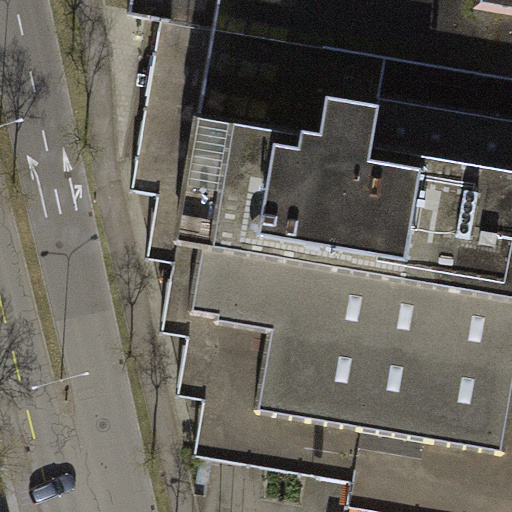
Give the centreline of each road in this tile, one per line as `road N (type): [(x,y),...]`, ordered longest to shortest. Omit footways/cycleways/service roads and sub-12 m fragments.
road 1 (primary): [(90,476),(104,400),(14,0)]
road 2 (primary): [(0,239),(42,407),(90,476)]
